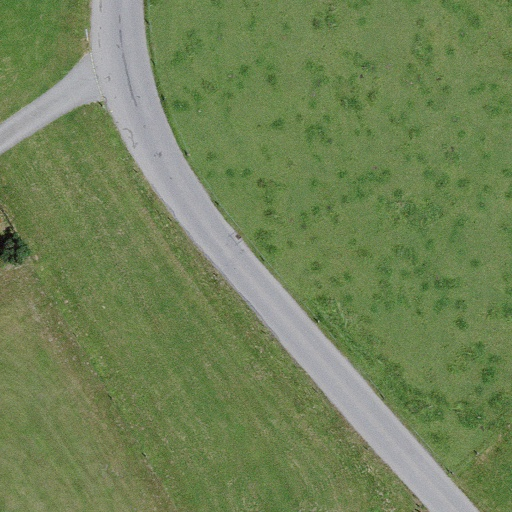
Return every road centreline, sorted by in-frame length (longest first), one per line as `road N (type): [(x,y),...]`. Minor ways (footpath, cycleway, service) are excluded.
road 1 (unclassified): [(119,0),(126,66),(160,155),(204,224),(453,511)]
road 2 (track): [(126,66),(0,142)]
